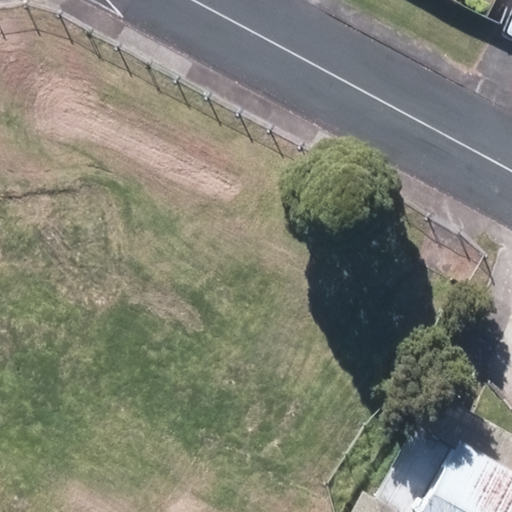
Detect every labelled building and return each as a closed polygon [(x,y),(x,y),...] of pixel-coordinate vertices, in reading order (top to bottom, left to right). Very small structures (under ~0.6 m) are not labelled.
[(0,309),(123,297),(112,185),(0,196),(0,309)] [(257,470),(303,394),(319,368),(310,362),(320,345),(303,335),(314,317),(226,264),(197,311),(168,293),(113,384),(257,470)] [(0,369),(0,405),(14,377),(0,369)] [(303,394),(257,470),(325,511),(371,436),(303,394)] [(440,427),(417,417),(376,492),(409,501),(404,511),(511,511),(511,456),(451,420),(440,427)]
